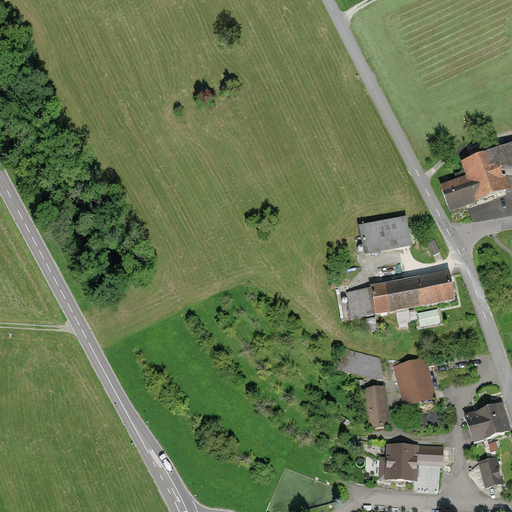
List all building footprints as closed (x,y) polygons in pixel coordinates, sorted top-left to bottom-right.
[(511,147),(464,165),(469,180),(441,190),(450,212),(506,191),(511,190),(511,147)] [(405,221),(360,229),(365,254),(410,246),(405,221)] [(440,253),(434,242),(428,245),(434,257),(440,253)] [(450,276),(348,295),(353,320),(454,301),(450,276)] [(435,324),(433,313),(420,316),(422,327),(435,324)] [(345,350),(339,372),(381,375),(390,370),(396,369),(402,367),(400,362),(380,360),(345,350)] [(436,367),(434,358),(402,367),(396,369),(406,407),(435,399),(427,369),(436,367)] [(389,428),(384,388),(359,391),(361,405),(359,405),(361,416),(369,415),(371,430),(389,428)] [(501,408),(466,420),(470,432),(475,444),(510,432),(501,408)] [(441,465),(441,450),(389,448),(388,481),(415,482),(416,464),(441,465)] [(502,485),(496,463),(482,467),(487,489),(502,485)]
